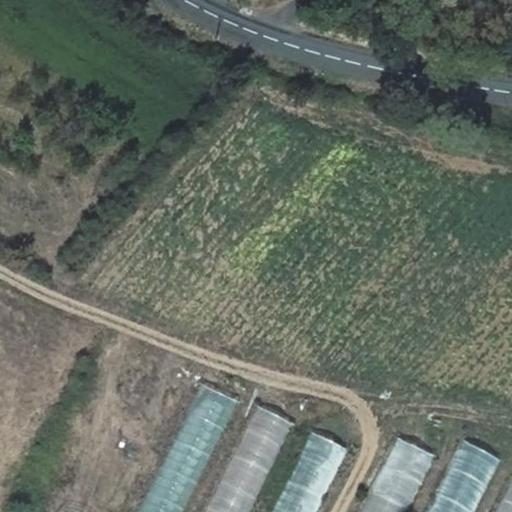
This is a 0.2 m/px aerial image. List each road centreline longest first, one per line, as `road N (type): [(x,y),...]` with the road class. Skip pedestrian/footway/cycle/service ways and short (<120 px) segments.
road 1 (track): [(0,270),(69,306),(310,390),(511,424)]
road 2 (tertiary): [(187,0),(261,35),(399,74),(511,90)]
